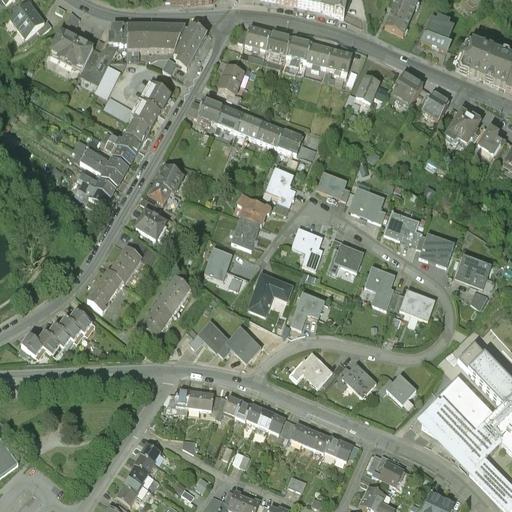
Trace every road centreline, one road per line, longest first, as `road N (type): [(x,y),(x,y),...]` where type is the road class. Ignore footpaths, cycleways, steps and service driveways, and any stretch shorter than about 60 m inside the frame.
road 1 (residential): [(254,383),(272,358),(297,345),(322,341),(416,357),(436,348),(449,329),(439,290),(331,217),(305,216),(265,256)]
road 2 (residential): [(225,13),(210,58),(112,236),(64,295),(0,335)]
road 3 (tertiary): [(455,78),(338,28),(225,13)]
road 4 (residential): [(0,375),(176,368)]
road 5 (tertiary): [(225,13),(109,14),(76,0)]
road 6 (track): [(0,189),(28,214),(44,246),(26,291),(0,306)]
road 7 (residential): [(373,434),(438,469),(486,511)]
road 8 (residential): [(254,383),(373,434)]
